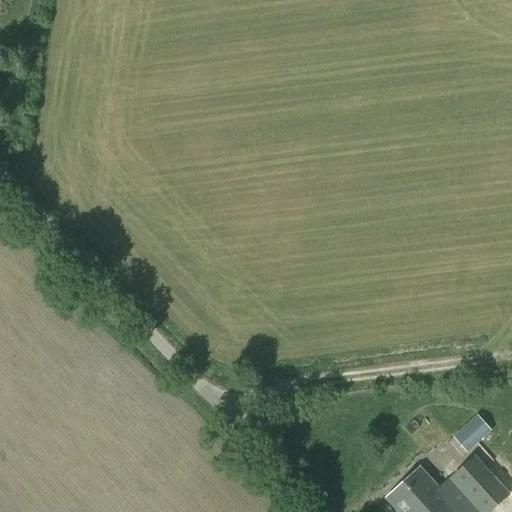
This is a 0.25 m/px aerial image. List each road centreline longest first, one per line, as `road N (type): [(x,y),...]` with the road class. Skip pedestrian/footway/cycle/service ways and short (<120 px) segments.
road 1 (unclassified): [(340,511),(0,155)]
road 2 (track): [(511,349),(224,391)]
